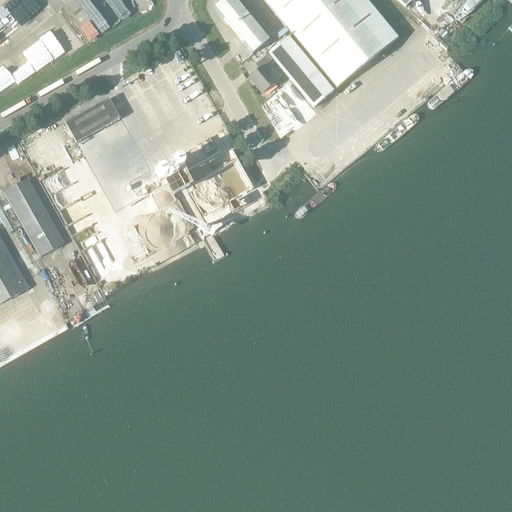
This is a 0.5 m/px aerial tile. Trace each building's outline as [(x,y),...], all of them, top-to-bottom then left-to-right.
[(0,41),(5,34),(10,37),(38,0),(23,0),(23,1),(0,11),(0,41)] [(252,54),(268,41),(234,0),(223,0),(214,8),(252,54)] [(364,0),(262,0),(336,89),(397,39),(364,0)] [(437,14),(449,3),(446,0),(444,0),(433,10),(437,14)] [(45,24),(36,30),(41,36),(31,43),(47,66),(56,59),(59,63),(69,56),(65,51),(71,47),(55,24),(48,29),(45,24)] [(287,37),(268,54),(273,60),(313,108),(332,92),(287,38),(287,37)] [(263,68),(273,60),(268,54),(255,65),(259,70),(248,78),(261,94),(275,82),(263,68)] [(0,75),(11,92),(29,79),(12,55),(0,62),(0,75)] [(119,119),(109,100),(65,124),(76,143),(119,119)] [(205,156),(216,150),(209,139),(199,144),(205,156)] [(64,244),(27,180),(3,193),(40,258),(64,244)] [(56,211),(61,220),(66,217),(61,208),(56,211)] [(0,307),(1,307),(0,306),(29,289),(0,239),(0,307)]
